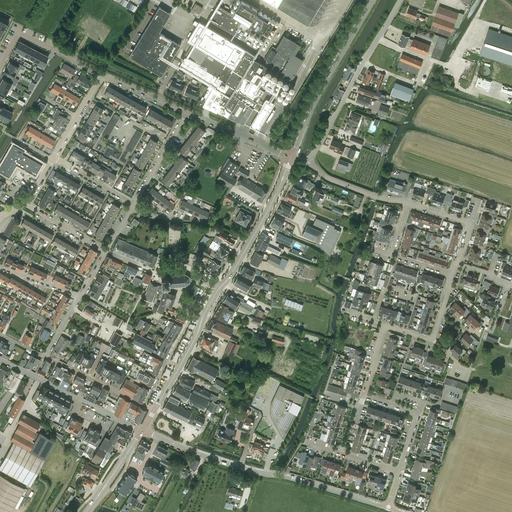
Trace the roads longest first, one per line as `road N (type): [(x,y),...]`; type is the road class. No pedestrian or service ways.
road 1 (tertiary): [(153,411),(275,194)]
road 2 (unknown): [(340,0),(255,142)]
road 3 (residential): [(142,430),(0,360)]
road 4 (residential): [(388,507),(240,467)]
road 5 (track): [(486,0),(448,65),(377,38)]
road 6 (track): [(511,116),(418,84),(427,58)]
road 7 (residential): [(153,411),(44,355)]
